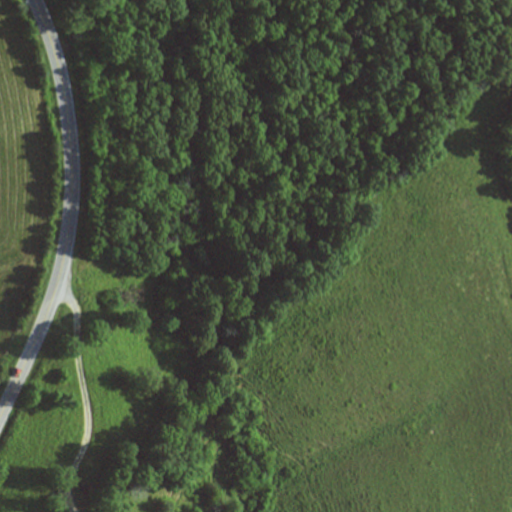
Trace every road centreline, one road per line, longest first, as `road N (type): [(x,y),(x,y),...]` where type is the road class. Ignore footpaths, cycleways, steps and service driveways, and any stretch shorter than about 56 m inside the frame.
road 1 (secondary): [(56,286),(70,151),(58,72),(34,0)]
road 2 (residential): [(56,286),(74,314),(90,424),(82,511)]
road 3 (secondary): [(0,421),(56,286)]
